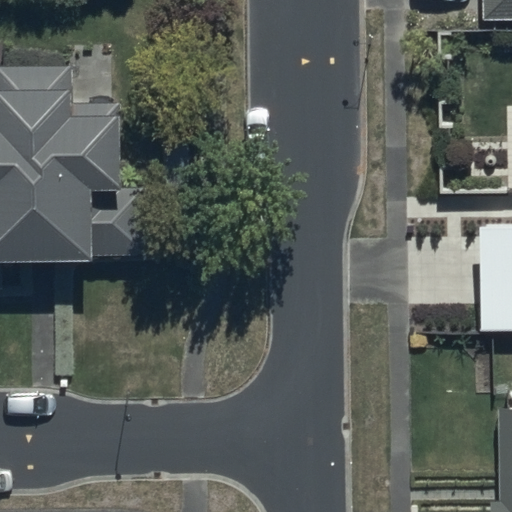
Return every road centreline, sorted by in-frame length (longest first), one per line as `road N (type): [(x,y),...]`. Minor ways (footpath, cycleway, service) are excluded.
road 1 (residential): [(304,453),(303,0)]
road 2 (residential): [(304,453),(0,450)]
